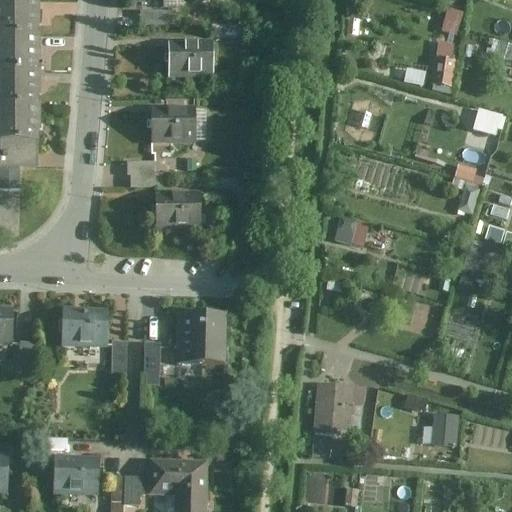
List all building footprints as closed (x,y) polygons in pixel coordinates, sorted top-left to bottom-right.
[(0,2),(0,37),(38,37),(37,2),(0,2)] [(446,8),(439,31),(456,36),(464,13),(446,8)] [(142,25),(177,24),(177,12),(142,12),(142,25)] [(38,37),(0,37),(0,73),(39,73),(38,37)] [(431,85),(452,87),(456,44),(436,42),(431,85)] [(212,46),(165,46),(165,79),(212,79),(212,46)] [(0,73),(0,108),(39,108),(39,73),(0,73)] [(39,108),(0,108),(0,145),(39,145),(39,108)] [(468,141),(496,148),(505,116),(477,108),(468,141)] [(192,114),(146,114),(147,149),(192,148),(192,114)] [(155,173),(155,162),(127,162),(127,188),(162,188),(162,173),(155,173)] [(474,182),(477,171),(458,166),(455,177),(474,182)] [(19,171),(0,170),(0,191),(19,192),(19,171)] [(198,198),(152,199),(153,234),(198,234),(198,198)] [(335,243),(366,247),(370,221),(338,217),(335,243)] [(15,314),(0,313),(0,351),(13,351),(15,314)] [(105,316),(61,315),(60,351),(104,352),(105,316)] [(223,370),(224,323),(174,322),(173,370),(223,370)] [(124,377),(124,346),(110,346),(110,377),(124,377)] [(158,389),(158,348),(143,348),(143,389),(158,389)] [(316,434),(353,434),(354,407),(365,408),(366,386),(317,385),(316,434)] [(432,415),(431,428),(421,428),(421,446),(457,447),(458,416),(432,415)] [(9,461),(0,460),(0,501),(8,502),(9,461)] [(97,499),(98,464),(51,463),(50,497),(97,499)] [(203,511),(205,466),(147,465),(146,482),(146,498),(146,501),(172,501),(171,511),(203,511)] [(122,507),(122,482),(110,481),(109,507),(122,507)] [(146,498),(146,482),(122,482),(122,507),(122,511),(137,511),(138,498),(146,498)]
